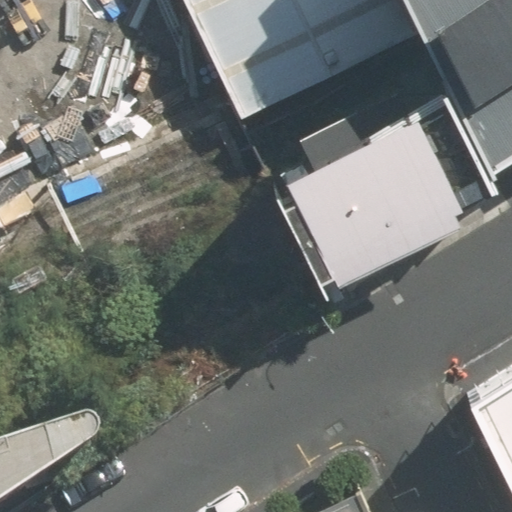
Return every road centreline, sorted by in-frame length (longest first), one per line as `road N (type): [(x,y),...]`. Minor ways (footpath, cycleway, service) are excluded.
road 1 (residential): [(350,347),(96,511)]
road 2 (residential): [(511,246),(350,347)]
road 3 (residential): [(434,511),(350,347)]
